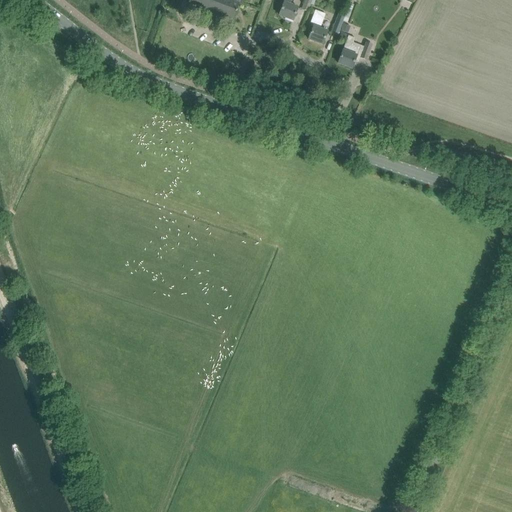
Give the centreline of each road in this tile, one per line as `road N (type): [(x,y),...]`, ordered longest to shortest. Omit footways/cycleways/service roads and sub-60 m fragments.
road 1 (tertiary): [(511,205),(226,108)]
road 2 (track): [(0,288),(79,511)]
road 3 (tertiary): [(226,108),(142,77),(33,0)]
